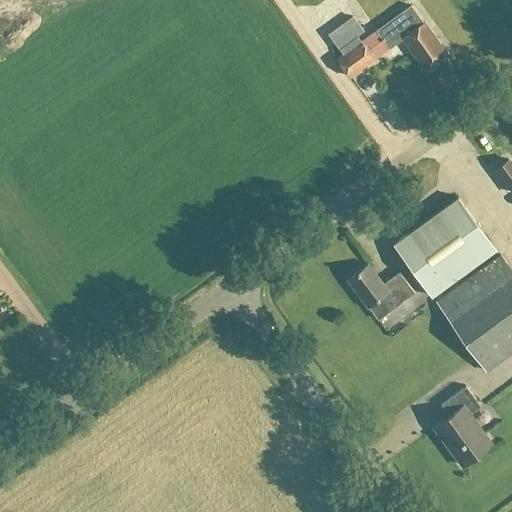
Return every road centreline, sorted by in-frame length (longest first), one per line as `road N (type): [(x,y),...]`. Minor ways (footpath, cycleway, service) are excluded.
road 1 (tertiary): [(233,287),(511,79)]
road 2 (tertiary): [(0,456),(233,287)]
road 3 (unclassified): [(399,511),(233,287)]
road 4 (track): [(398,161),(280,0)]
